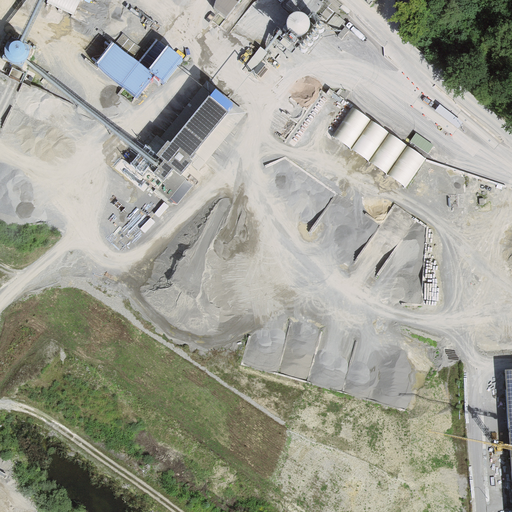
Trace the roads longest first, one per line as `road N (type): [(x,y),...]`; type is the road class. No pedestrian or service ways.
road 1 (unknown): [(463,325),(424,322),(305,248),(234,172)]
road 2 (track): [(0,289),(79,230),(119,157),(177,91)]
road 3 (track): [(511,268),(309,157),(272,147)]
road 4 (unknown): [(234,172),(198,202),(95,201),(55,184),(0,141)]
road 5 (unknown): [(463,325),(458,132)]
road 6 (unknown): [(214,59),(258,24),(290,19),(351,63)]
road 7 (residential): [(481,511),(470,366)]
road 8 (unknown): [(351,63),(458,132)]
